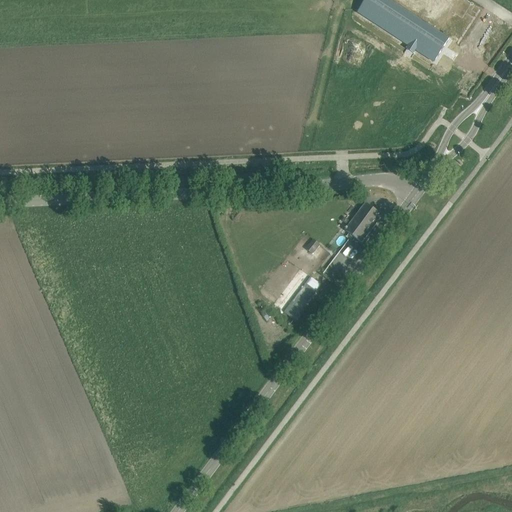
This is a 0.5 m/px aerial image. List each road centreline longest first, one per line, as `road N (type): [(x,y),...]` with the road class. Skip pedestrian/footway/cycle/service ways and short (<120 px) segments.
road 1 (tertiary): [(0,200),(396,182),(415,195)]
road 2 (secondary): [(178,511),(415,195)]
